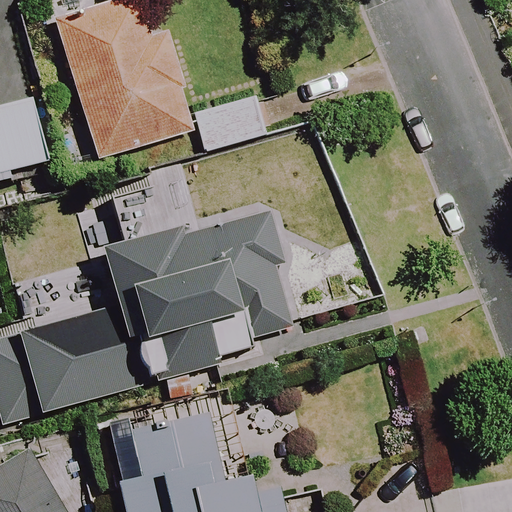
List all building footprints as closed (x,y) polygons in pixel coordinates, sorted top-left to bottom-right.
[(142,42),(130,0),(47,24),(87,165),(190,136),(162,37),(142,42)] [(245,100),(189,119),(201,157),(258,138),(245,100)] [(0,177),(46,166),(29,103),(0,110),(0,177)] [(115,315),(108,316),(116,348),(124,346),(133,380),(285,344),(269,278),(276,276),(262,218),(102,256),(115,315)] [(116,348),(108,316),(0,341),(0,425),(127,396),(124,382),(116,348)] [(94,435),(110,511),(276,511),(269,478),(212,490),(197,415),(94,435)] [(0,511),(59,511),(21,451),(0,463),(0,511)]
